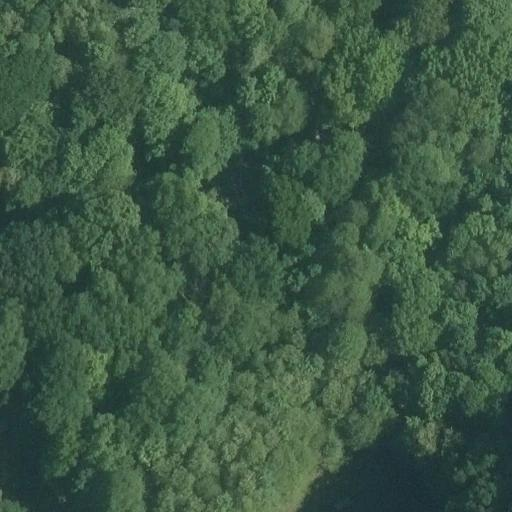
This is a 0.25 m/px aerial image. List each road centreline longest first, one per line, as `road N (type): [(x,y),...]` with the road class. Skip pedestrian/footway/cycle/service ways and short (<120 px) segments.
road 1 (unclassified): [(54,511),(250,336),(260,314),(261,254),(242,184)]
road 2 (track): [(395,213),(389,276),(362,342),(367,377),(411,415),(493,463),(511,463)]
road 3 (secondary): [(242,184),(311,155),(385,109),(489,0)]
road 4 (secondary): [(0,250),(242,184)]
